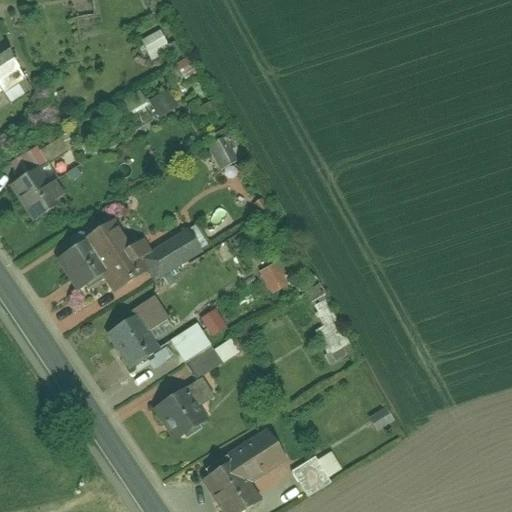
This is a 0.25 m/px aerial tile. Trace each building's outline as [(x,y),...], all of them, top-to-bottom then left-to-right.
[(139,43),(146,62),(166,55),(159,36),(139,43)] [(167,93),(147,104),(157,122),(177,110),(167,93)] [(225,141),(208,151),(220,172),(237,162),(225,141)] [(51,165),(13,186),(35,222),(71,200),(51,165)] [(120,221),(59,260),(80,293),(105,277),(118,293),(153,271),(120,221)] [(271,267),(257,276),(270,298),(284,289),(271,267)] [(199,321),(210,341),(227,331),(215,312),(199,321)] [(142,315),(111,334),(133,370),(164,348),(142,315)] [(312,333),(329,365),(349,354),(332,323),(312,333)] [(237,357),(229,342),(208,354),(194,329),(170,342),(193,382),(237,357)] [(191,388),(157,409),(178,442),(213,421),(191,388)] [(236,461),(206,480),(226,511),(251,511),(267,502),(255,484),(294,461),(272,431),(232,455),(236,461)] [(290,473),(303,501),(330,487),(326,480),(339,474),(329,454),(290,473)]
